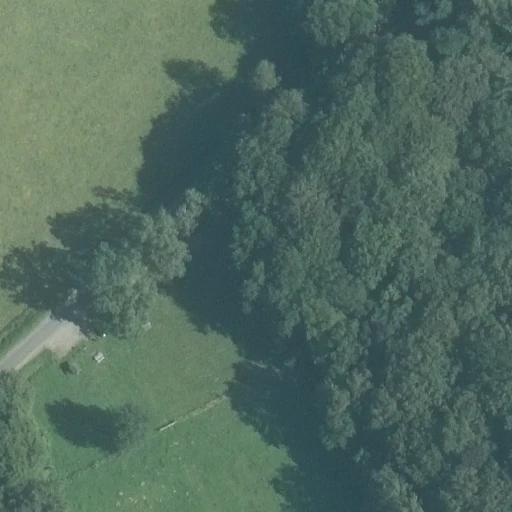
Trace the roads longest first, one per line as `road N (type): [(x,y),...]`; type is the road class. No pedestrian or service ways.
road 1 (unclassified): [(0,374),(208,182),(324,84),(397,37)]
road 2 (unclassified): [(511,280),(418,117),(397,37)]
